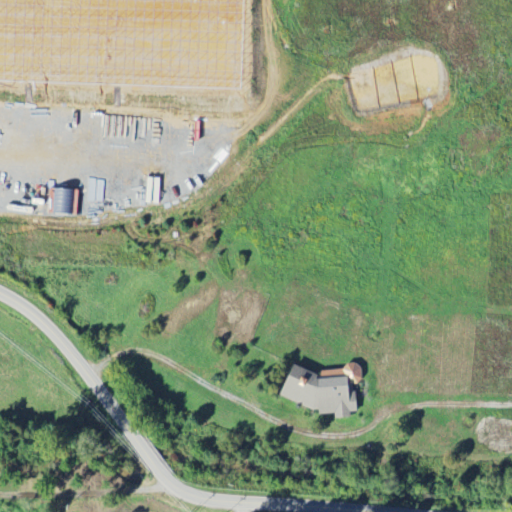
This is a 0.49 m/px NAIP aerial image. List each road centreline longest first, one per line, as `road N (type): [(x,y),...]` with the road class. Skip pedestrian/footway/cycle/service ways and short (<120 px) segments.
road 1 (tertiary): [(160,471),(200,497),(387,511)]
road 2 (tertiary): [(0,290),(64,344),(136,438)]
road 3 (residential): [(170,483),(0,494)]
